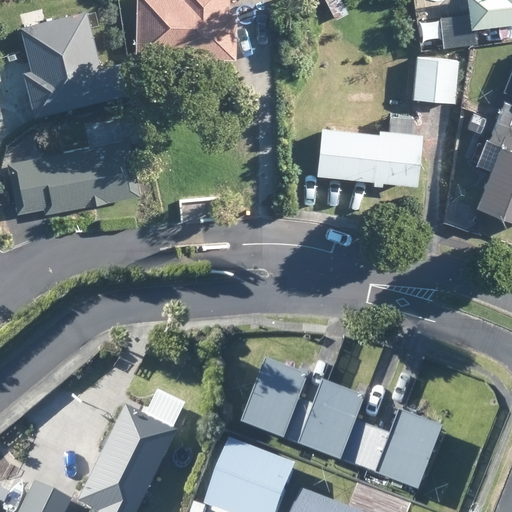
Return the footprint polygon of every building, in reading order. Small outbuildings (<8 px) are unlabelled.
[(225,11),(225,4),(225,0),(133,0),(131,53),(227,57),(232,57),(234,11),(225,11)] [(324,0),(333,18),(347,12),(340,0),(324,0)] [(511,0),(463,0),(466,25),(475,25),(511,20),(511,0)] [(21,71),(33,115),(120,92),(111,62),(98,66),(82,8),(46,18),(23,24),(17,25),(27,61),(29,68),(21,71)] [(411,97),(453,101),(457,59),(414,55),(411,97)] [(511,102),(501,99),(499,104),(494,118),(495,119),(511,125),(511,102)] [(485,117),(482,115),(472,111),(466,126),(475,130),(479,131),(485,117)] [(415,115),(390,112),(387,112),(385,128),(375,127),(375,130),(318,125),(314,173),(368,178),(372,178),(371,183),(379,184),(380,180),(385,180),(413,183),(413,176),(417,131),(414,130),(415,115)] [(511,125),(495,119),(495,121),(487,138),(484,137),(475,159),(473,162),(488,169),(474,205),(511,220),(511,125)] [(103,131),(102,130),(98,125),(90,127),(88,132),(87,134),(92,141),(101,139),(103,131)] [(137,193),(128,142),(127,138),(87,145),(6,161),(14,202),(16,211),(42,206),(43,212),(101,200),(137,193)] [(472,205),(448,203),(447,227),(470,228),(472,205)] [(299,446),(313,408),(298,402),(307,380),(266,364),(241,426),(282,442),(284,439),(299,446)] [(360,469),(374,431),(373,430),(354,423),(363,401),(342,392),(326,386),(323,385),(313,408),(299,446),(298,449),(340,465),(341,462),(360,469)] [(133,511),(171,434),(118,409),(73,504),(88,511),(133,511)] [(374,431),(360,469),(376,475),(375,478),(417,494),(441,432),(423,425),(403,417),(401,416),(398,416),(390,437),(377,432),(374,431)] [(281,511),(298,469),(233,444),(208,509),(215,511),(281,511)] [(61,511),(67,502),(30,484),(25,493),(10,485),(0,505),(0,506),(12,511),(61,511)] [(355,511),(300,491),(291,511),(355,511)]
